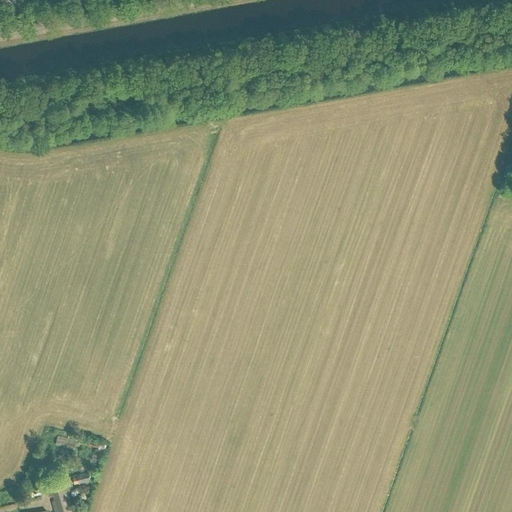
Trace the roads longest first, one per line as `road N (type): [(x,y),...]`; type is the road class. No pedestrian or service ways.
road 1 (unclassified): [(511,6),(0,96)]
road 2 (tertiary): [(189,0),(0,35)]
